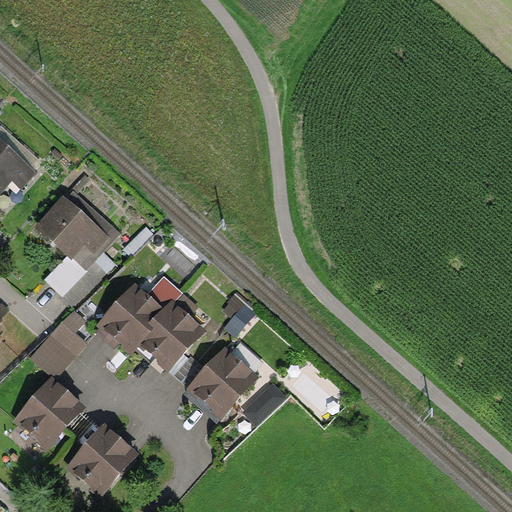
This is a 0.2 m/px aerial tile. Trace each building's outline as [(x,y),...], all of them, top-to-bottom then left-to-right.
[(37,177),(0,145),(0,198),(11,186),(22,195),(37,177)] [(112,239),(63,204),(39,236),(77,263),(87,248),(99,257),(112,239)] [(162,315),(136,293),(97,338),(130,367),(140,355),(170,381),(210,335),(172,303),(162,315)] [(85,322),(75,314),(35,363),(58,381),(88,343),(76,333),(85,322)] [(262,383),(227,353),(186,401),(221,431),(262,383)] [(82,414),(51,387),(16,426),(46,453),(82,414)] [(139,463),(104,434),(67,478),(102,507),(139,463)]
